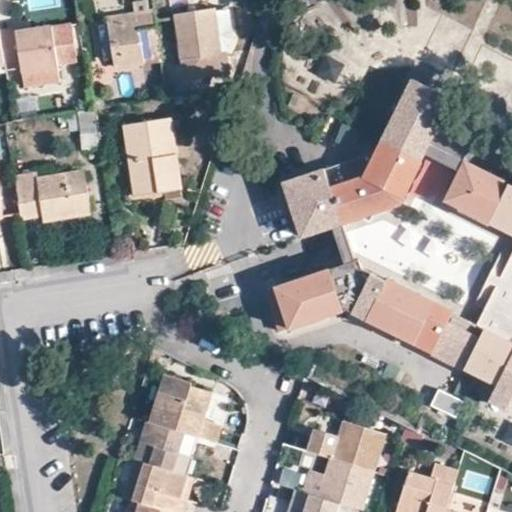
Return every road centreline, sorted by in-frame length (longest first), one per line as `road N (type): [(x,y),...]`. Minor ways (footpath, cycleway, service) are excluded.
road 1 (residential): [(140,289),(204,266),(291,0)]
road 2 (residential): [(140,289),(10,315),(40,511)]
road 3 (residential): [(170,333),(272,384),(273,411),(242,511)]
